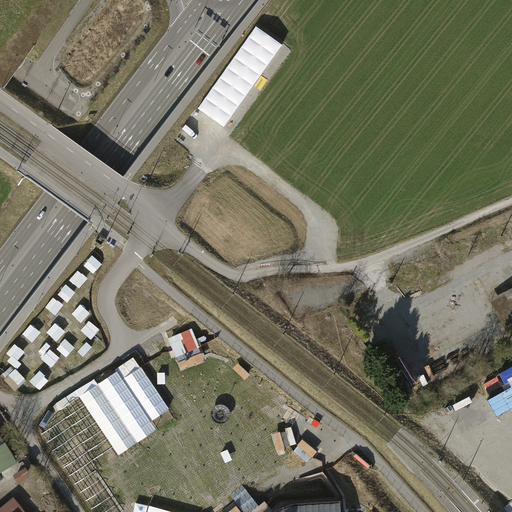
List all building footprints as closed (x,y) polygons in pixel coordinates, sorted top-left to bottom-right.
[(511,286),(489,299),(511,341),(511,340),(511,286)] [(65,418),(42,435),(94,511),(120,511),(90,464),(114,447),(120,455),(156,429),(151,421),(169,409),(134,357),(58,405),(65,418)] [(0,437),(0,471),(16,462),(0,437)] [(28,474),(23,466),(12,472),(17,481),(28,474)] [(26,511),(16,498),(0,509),(0,511),(26,511)] [(343,511),(342,499),(292,502),(270,511),(269,511),(343,511)]
